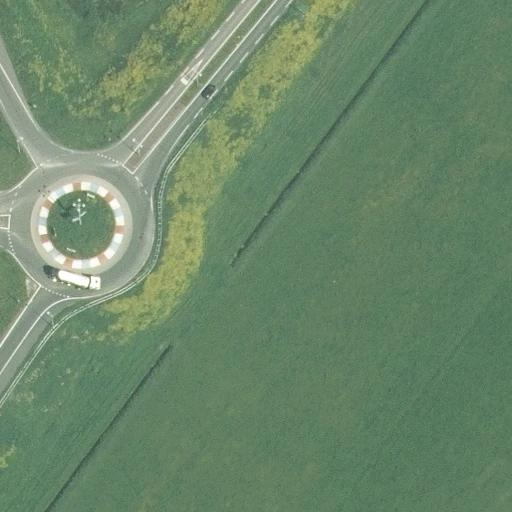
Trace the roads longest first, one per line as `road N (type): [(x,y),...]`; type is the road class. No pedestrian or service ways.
road 1 (secondary): [(135,201),(151,170),(291,0)]
road 2 (secondary): [(256,0),(129,155),(98,171)]
road 3 (secondary): [(64,288),(104,286),(134,260),(141,240),(135,201)]
